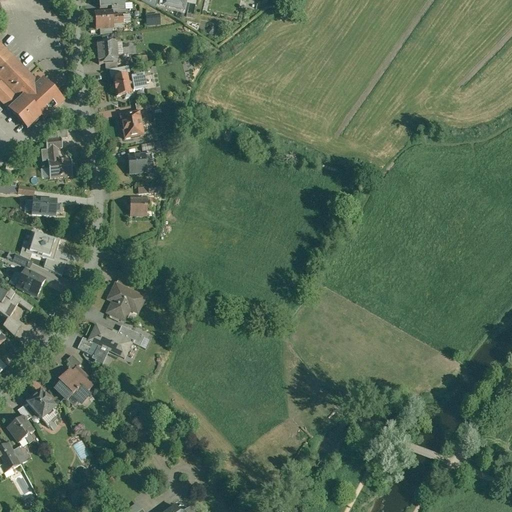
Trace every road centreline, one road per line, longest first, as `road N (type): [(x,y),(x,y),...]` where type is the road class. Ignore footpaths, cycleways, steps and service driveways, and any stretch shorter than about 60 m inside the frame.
road 1 (residential): [(73,0),(95,201),(90,253),(50,342),(0,395)]
road 2 (track): [(399,444),(511,486)]
